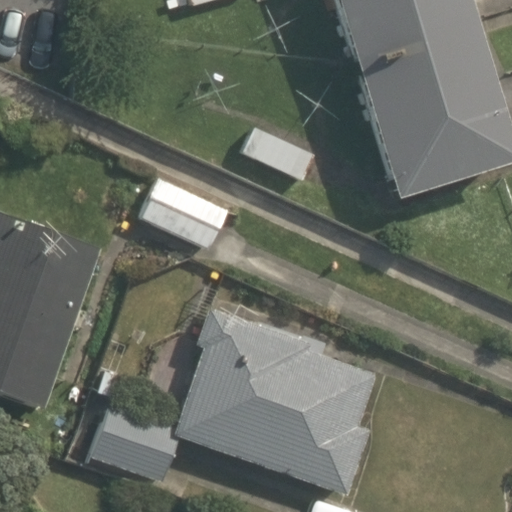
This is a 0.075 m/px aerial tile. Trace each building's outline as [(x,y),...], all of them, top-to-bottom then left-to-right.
[(181,0),(184,9),(215,0),(181,0)] [(506,169),(454,0),(320,0),(384,206),(506,169)] [(237,160),(296,182),(308,153),(248,130),(237,160)] [(224,208),(150,181),(132,230),(206,257),(224,208)] [(0,397),(41,411),(95,251),(0,218),(0,397)] [(174,442),(344,502),(369,432),(355,427),(372,378),(302,354),(305,345),(203,310),(189,350),(200,353),(173,430),(105,406),(86,460),(87,461),(158,485),(174,442)]
